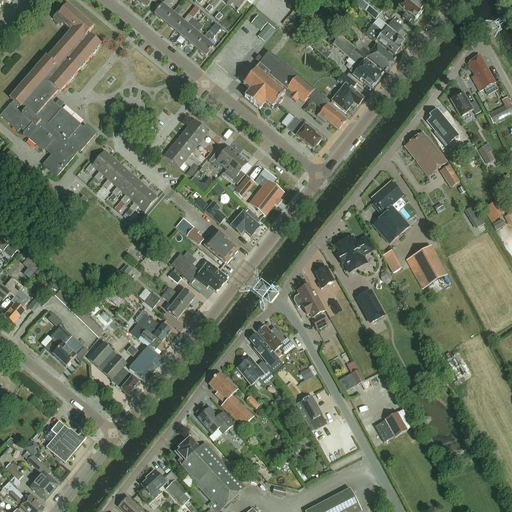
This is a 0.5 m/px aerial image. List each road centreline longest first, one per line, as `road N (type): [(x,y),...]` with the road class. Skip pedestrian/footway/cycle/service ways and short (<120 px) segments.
road 1 (unclassified): [(278,303),(311,250),(484,41)]
road 2 (unclassified): [(107,511),(242,336),(278,303)]
road 3 (unclassified): [(398,511),(293,316),(278,303)]
road 4 (tertiary): [(319,177),(460,0)]
road 5 (tertiary): [(116,435),(242,275)]
road 6 (unclassified): [(116,435),(0,340)]
road 7 (unclassified): [(319,177),(207,84)]
road 8 (tertiary): [(242,275),(319,177)]
